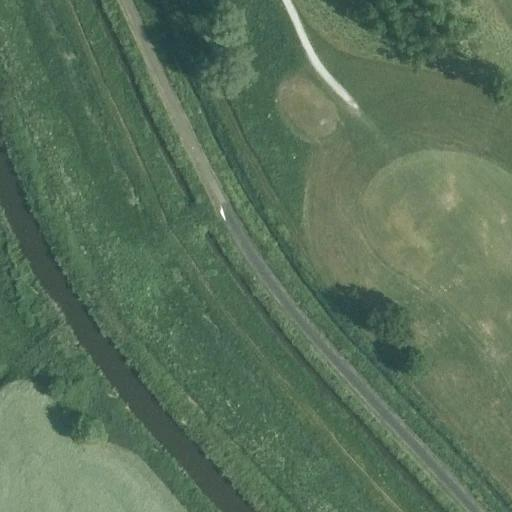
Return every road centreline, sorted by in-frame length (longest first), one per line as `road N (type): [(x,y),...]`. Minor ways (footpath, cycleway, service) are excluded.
road 1 (track): [(400,511),(260,358),(170,232),(64,0)]
road 2 (unknown): [(313,511),(157,351),(107,287),(67,214),(0,48)]
